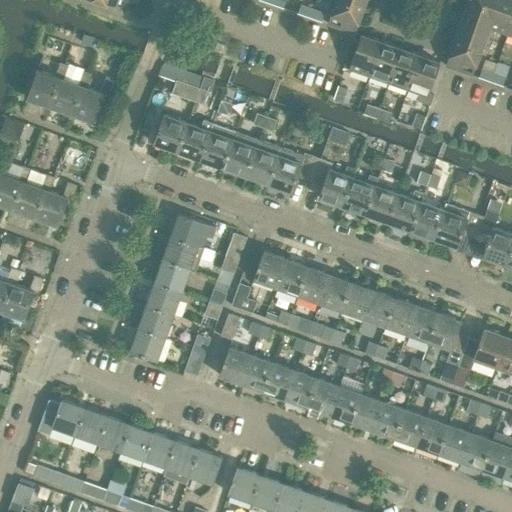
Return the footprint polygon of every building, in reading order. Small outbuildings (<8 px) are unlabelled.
[(354,33),(366,0),(335,0),(327,23),(354,33)] [(468,0),(445,66),(473,76),(489,29),(488,28),(497,0),(468,0)] [(511,26),(511,0),(497,0),(488,28),(489,29),(509,35),(511,26)] [(321,20),(324,13),(300,4),(298,11),(321,20)] [(368,76),(380,42),(360,34),(348,69),(368,76)] [(220,49),(223,43),(217,41),(214,47),(220,49)] [(388,83),(400,49),(380,42),(368,76),(388,83)] [(407,90),(418,55),(400,49),(388,83),(407,90)] [(429,104),(433,94),(429,92),(439,63),(418,55),(407,90),(420,94),(418,100),(429,104)] [(480,76),(490,80),(493,72),(496,63),(486,59),(480,76)] [(51,106),(65,63),(61,62),(56,76),(37,70),(27,98),(51,106)] [(78,84),(65,79),(70,65),(65,63),(51,106),(72,113),(87,71),(83,70),(78,84)] [(101,92),(87,87),(92,73),(87,71),(72,113),(96,122),(105,94),(109,95),(114,81),(106,78),(101,92)] [(506,77),(493,72),(490,80),(503,85),(506,77)] [(196,101),(197,96),(200,88),(177,79),(172,92),(196,101)] [(343,101),(347,89),(338,86),(333,98),(343,101)] [(205,104),(209,91),(200,88),(197,96),(196,101),(205,104)] [(221,99),(217,111),(227,114),(231,103),(221,99)] [(376,117),(379,108),(367,103),(364,113),(376,117)] [(389,122),(392,112),(379,108),(376,117),(389,122)] [(263,128),(268,116),(256,112),(252,124),(263,128)] [(165,114),(155,143),(178,151),(188,122),(165,114)] [(421,129),(426,117),(417,114),(412,126),(421,129)] [(272,131),(276,119),(268,116),(263,128),(272,131)] [(6,117),(0,133),(0,135),(12,140),(19,122),(6,117)] [(188,122),(178,151),(200,160),(211,130),(213,122),(203,119),(201,127),(188,122)] [(211,130),(200,160),(223,168),(234,139),(237,130),(213,122),(211,130)] [(332,127),(328,139),(334,141),(338,129),(332,127)] [(234,139),(223,168),(246,176),(260,139),(237,130),(234,139)] [(260,139),(246,176),(268,184),(282,147),(260,139)] [(282,147),(268,184),(292,193),(298,176),(308,180),(317,157),(305,152),(305,155),(282,147)] [(382,169),(387,158),(375,154),(371,165),(382,169)] [(332,162),(321,158),(313,181),(324,185),(320,197),(342,205),(352,177),(355,169),(346,166),(343,173),(330,169),(332,162)] [(390,172),(394,161),(387,158),(382,169),(390,172)] [(0,204),(14,209),(29,167),(24,165),(19,179),(0,173),(0,204)] [(41,187),(28,182),(33,169),(29,167),(14,209),(36,217),(51,175),(46,173),(41,187)] [(426,185),(430,174),(420,171),(416,182),(426,185)] [(462,186),(468,183),(470,175),(458,171),(454,183),(462,186)] [(352,177),(342,205),(366,214),(377,185),(375,185),(378,177),(369,174),(367,182),(352,177)] [(436,189),(440,177),(430,174),(426,185),(436,189)] [(64,195),(50,190),(55,177),(51,175),(36,217),(59,225),(69,197),(73,198),(78,185),(69,181),(64,195)] [(388,222),(399,193),(377,185),(366,214),(388,222)] [(420,201),(423,192),(413,188),(410,197),(399,193),(388,222),(410,230),(421,201),(420,201)] [(434,238),(444,209),(421,201),(410,230),(434,238)] [(446,203),(444,209),(434,238),(457,247),(462,235),(473,238),(481,215),(446,203)] [(507,264),(511,249),(511,234),(495,228),(497,221),(496,221),(499,212),(486,208),(483,217),(485,218),(477,240),(488,244),(483,256),(507,264)] [(212,237),(216,226),(179,213),(170,236),(203,248),(208,235),(212,237)] [(239,261),(248,237),(234,232),(226,256),(239,261)] [(195,271),(203,248),(170,236),(162,259),(190,269),(195,271)] [(276,287),(286,258),(264,250),(254,279),(276,287)] [(235,273),(239,261),(226,256),(221,268),(235,273)] [(298,295),(308,266),(286,258),(276,287),(298,295)] [(182,292),(190,269),(162,259),(154,282),(182,292)] [(319,302),(330,274),(308,266),(298,295),(319,302)] [(7,281),(0,278),(0,310),(2,311),(17,269),(12,267),(7,281)] [(30,289),(17,284),(22,270),(17,269),(2,311),(25,319),(35,291),(39,292),(44,277),(35,274),(30,289)] [(341,310),(351,282),(330,274),(319,302),(341,310)] [(174,314),(182,292),(154,282),(146,304),(174,314)] [(253,312),(257,301),(247,297),(251,286),(240,282),(232,305),(253,312)] [(364,318),(374,290),(351,282),(341,310),(364,318)] [(223,306),(228,293),(214,288),(209,301),(223,306)] [(385,326),(395,297),(374,290),(364,318),(385,326)] [(407,334),(417,305),(395,297),(385,326),(407,334)] [(218,319),(223,306),(209,301),(204,314),(218,319)] [(165,337),(174,314),(146,304),(138,327),(165,337)] [(429,341),(439,313),(417,305),(407,334),(429,341)] [(287,325),(292,312),(281,309),(276,321),(287,325)] [(297,328),(301,316),(292,312),(287,325),(297,328)] [(232,339),(240,317),(229,313),(221,335),(232,339)] [(459,365),(469,337),(457,333),(461,321),(439,313),(429,341),(451,349),(446,361),(459,365)] [(258,336),(262,324),(251,320),(247,332),(258,336)] [(267,339),(271,328),(262,324),(258,336),(267,339)] [(331,340),(335,328),(324,324),(320,336),(331,340)] [(157,360),(165,337),(138,327),(129,351),(157,360)] [(340,343),(344,332),(335,328),(331,340),(340,343)] [(498,366),(508,337),(484,329),(479,341),(469,337),(459,365),(469,369),(473,357),(498,366)] [(206,352),(211,338),(198,333),(193,347),(206,352)] [(302,351),(306,340),(296,336),(292,348),(302,351)] [(511,370),(511,338),(508,337),(498,366),(511,370)] [(311,354),(315,343),(306,340),(302,351),(311,354)] [(374,355),(378,345),(368,341),(365,352),(374,355)] [(383,358),(387,348),(378,345),(374,355),(383,358)] [(198,375),(206,352),(193,347),(185,370),(198,375)] [(241,383),(251,355),(229,347),(219,375),(241,383)] [(346,366),(350,356),(339,352),(335,363),(346,366)] [(264,391),(274,363),(251,355),(241,383),(264,391)] [(356,370),(359,359),(350,356),(346,366),(356,370)] [(418,371),(422,360),(413,356),(408,367),(418,371)] [(428,374),(432,363),(422,360),(418,371),(428,374)] [(285,398),(295,370),(274,363),(264,391),(285,398)] [(389,383),(393,371),(383,367),(379,379),(389,383)] [(0,373),(0,389),(2,385),(5,386),(10,373),(1,370),(0,373)] [(307,406),(317,378),(295,370),(285,398),(307,406)] [(399,386),(403,374),(393,371),(389,383),(399,386)] [(329,414),(339,386),(317,378),(307,406),(329,414)] [(434,398),(438,387),(427,383),(423,394),(434,398)] [(351,422),(361,394),(339,386),(329,414),(351,422)] [(443,401),(447,390),(438,387),(434,398),(443,401)] [(511,404),(511,400),(511,394),(501,390),(497,399),(511,404)] [(373,429),(383,401),(361,394),(351,422),(373,429)] [(50,399),(38,430),(50,434),(53,426),(76,434),(86,407),(63,398),(61,403),(50,399)] [(477,414),(481,402),(470,398),(466,410),(477,414)] [(395,437),(405,409),(383,401),(373,429),(395,437)] [(486,417),(490,405),(481,402),(477,414),(486,417)] [(86,407),(76,434),(99,442),(108,415),(86,407)] [(417,445),(427,417),(405,409),(395,437),(417,445)] [(108,415),(99,442),(122,450),(131,423),(108,415)] [(439,453),(449,425),(427,417),(417,445),(439,453)] [(131,423),(122,450),(144,458),(154,431),(131,423)] [(460,461),(470,432),(449,425),(439,453),(460,461)] [(154,431),(144,458),(167,466),(177,439),(154,431)] [(482,468),(504,476),(511,454),(511,436),(495,431),(492,440),(482,468)] [(482,468),(492,440),(470,432),(460,461),(482,468)] [(167,466),(164,475),(186,483),(189,474),(190,475),(200,447),(177,439),(167,466)] [(200,447),(190,475),(213,483),(223,455),(200,447)] [(39,464),(35,475),(54,481),(59,483),(62,472),(58,470),(39,464)] [(252,501),(262,474),(239,466),(229,493),(252,501)] [(62,472),(59,483),(81,491),(85,480),(80,479),(62,472)] [(275,509),(285,482),(262,474),(252,501),(275,509)] [(85,480),(81,491),(99,498),(103,487),(85,480)] [(282,511),(299,511),(307,490),(285,482),(275,509),(282,511)] [(27,506),(33,488),(19,483),(12,501),(8,511),(20,511),(23,505),(27,506)] [(108,489),(104,500),(121,506),(126,495),(108,489)] [(324,511),(330,498),(307,490),(299,511),(324,511)] [(68,511),(77,511),(80,503),(79,503),(80,499),(73,497),(72,500),(68,511)] [(130,497),(126,508),(138,511),(145,511),(149,503),(130,497)] [(350,511),(352,506),(330,498),(324,511),(350,511)]
